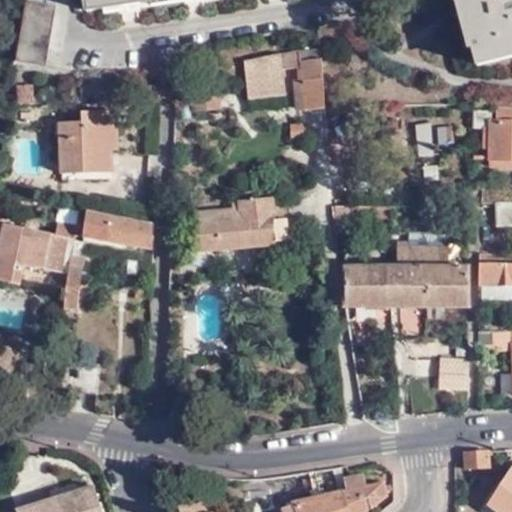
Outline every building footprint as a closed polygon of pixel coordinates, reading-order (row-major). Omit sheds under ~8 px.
[(84,0),(86,10),(129,3),(151,0),(84,0)] [(511,0),(461,0),(465,14),(460,15),(464,30),(470,29),(475,49),(473,50),(477,67),(511,58),(511,0)] [(54,8),(27,2),(16,60),(45,67),(54,8)] [(242,60),(245,97),(287,93),(288,99),(300,98),(301,111),(314,109),(306,109),(301,52),(315,50),(315,48),(297,49),(242,60)] [(318,58),(317,59),(316,59),(315,50),(301,52),(306,109),(314,109),(322,109),(318,59),(318,58)] [(36,103),(35,85),(16,85),(17,103),(36,103)] [(221,85),(194,87),(196,111),(222,108),(221,85)] [(119,150),(116,112),(82,113),(83,122),(60,123),(63,173),(114,171),(112,150),(119,150)] [(488,113),(470,113),(470,131),(488,131),(488,113)] [(511,120),(493,120),(492,160),(511,160),(511,120)] [(290,237),(287,195),(234,198),(234,209),(194,212),(194,216),(195,222),(195,230),(197,249),(278,243),(278,238),(290,237)] [(511,202),(499,203),(499,225),(511,225),(511,202)] [(153,253),(154,222),(80,208),(78,226),(76,234),(76,237),(73,256),(85,258),(85,250),(86,240),(114,245),(127,248),(153,253)] [(396,208),(337,208),(338,229),(394,229),(396,208)] [(178,218),(178,231),(195,230),(195,222),(194,216),(178,218)] [(76,237),(76,234),(78,226),(58,223),(57,234),(2,225),(0,234),(0,287),(19,292),(24,266),(64,273),(69,237),(76,237)] [(114,245),(86,240),(85,250),(153,263),(153,253),(127,248),(114,245)] [(346,267),(344,306),(469,306),(470,267),(462,267),(448,267),(448,246),(398,245),(397,267),(346,267)] [(511,253),(479,252),(479,287),(511,286),(511,253)] [(73,256),(66,307),(78,309),(85,258),(73,256)] [(511,331),(482,332),(482,343),(494,343),(494,350),(511,349),(511,331)] [(440,388),(469,389),(469,358),(440,359),(440,388)] [(102,364),(77,363),(74,392),(99,395),(102,364)] [(487,466),(486,450),(462,451),(463,468),(487,466)] [(342,468),(333,469),(339,490),(344,488),(341,476),(344,475),(342,468)] [(357,511),(371,507),(370,503),(385,494),(382,479),(363,483),(360,471),(344,475),(341,476),(344,488),(339,490),(291,503),(278,506),(280,511),(357,511)] [(494,511),(511,511),(511,472),(511,471),(488,508),(494,511)] [(102,511),(94,486),(17,510),(17,511),(102,511)] [(213,511),(208,495),(177,505),(179,511),(213,511)]
